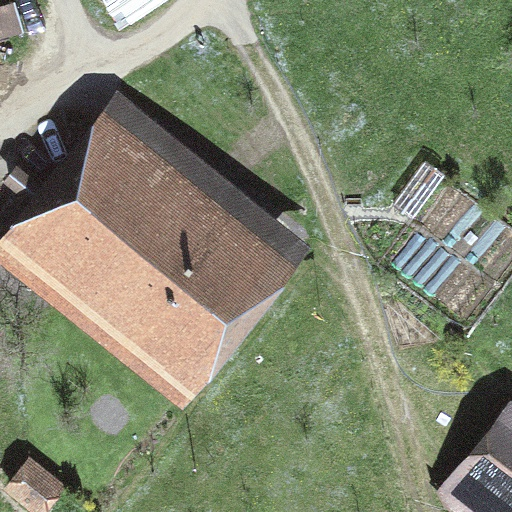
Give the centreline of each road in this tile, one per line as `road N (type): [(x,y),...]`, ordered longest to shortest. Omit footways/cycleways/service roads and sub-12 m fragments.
road 1 (track): [(225,0),(314,161),(440,511)]
road 2 (track): [(225,0),(155,52),(88,85)]
